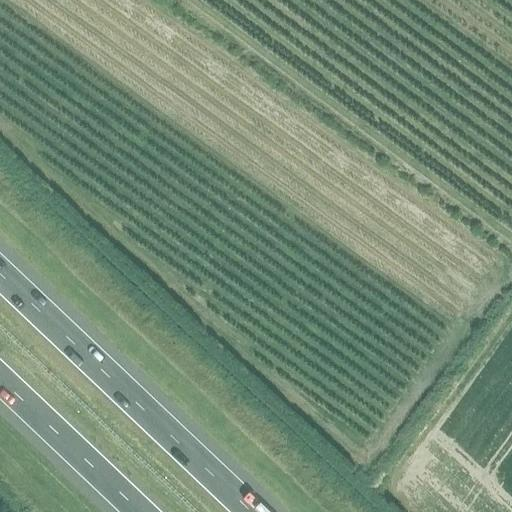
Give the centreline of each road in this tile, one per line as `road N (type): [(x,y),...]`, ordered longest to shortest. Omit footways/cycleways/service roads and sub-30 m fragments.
road 1 (motorway): [(249,511),(0,275)]
road 2 (motorway): [(0,380),(138,511)]
